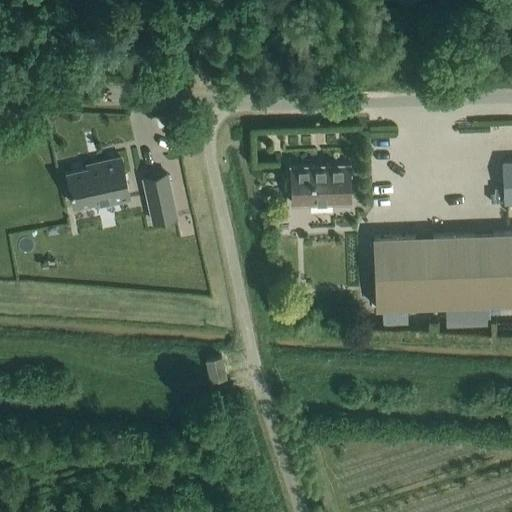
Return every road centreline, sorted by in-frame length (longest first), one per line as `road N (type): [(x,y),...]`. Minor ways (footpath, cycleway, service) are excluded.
road 1 (unclassified): [(0,94),(207,103),(511,98)]
road 2 (track): [(301,511),(255,370),(206,140),(207,103)]
